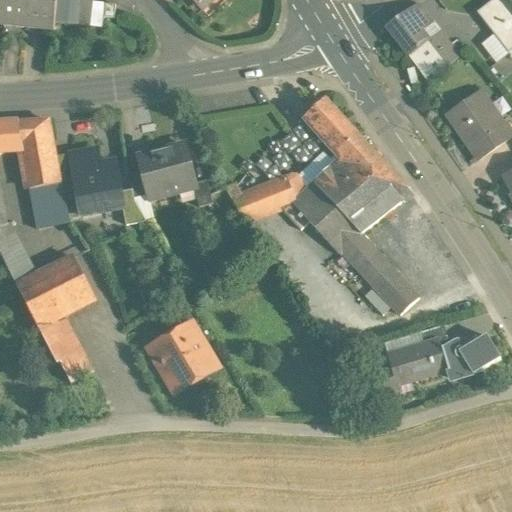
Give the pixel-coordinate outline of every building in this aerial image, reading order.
[(29,0),(3,0),(1,26),(27,29),(29,0)] [(29,0),(27,29),(53,31),(54,24),(56,0),(29,0)] [(68,1),(58,0),(56,0),(54,24),(66,25),(68,1)] [(191,0),(206,14),(220,0),(191,0)] [(511,8),(505,0),(494,0),(476,14),(508,55),(511,51),(511,8)] [(80,3),(68,1),(66,25),(78,26),(80,3)] [(92,4),(80,3),(78,26),(90,28),(92,4)] [(104,5),(92,4),(90,28),(102,29),(103,19),(104,5)] [(115,6),(104,5),(103,19),(113,20),(115,6)] [(418,5),(387,28),(409,58),(428,44),(427,43),(419,35),(433,24),(418,5)] [(433,24),(419,35),(427,43),(439,32),(433,24)] [(439,32),(427,43),(428,44),(409,58),(428,84),(464,53),(456,42),(451,46),(439,32)] [(511,138),(481,94),(447,117),(478,162),(511,138)] [(411,197),(324,101),(305,119),(343,160),(314,186),(360,237),(411,197)] [(48,122),(17,123),(22,153),(29,191),(41,189),(61,185),(59,177),(58,177),(55,158),(48,122)] [(17,123),(0,124),(0,153),(22,153),(17,123)] [(184,147),(161,153),(172,195),(194,189),(195,189),(194,185),(184,147)] [(115,163),(94,167),(91,151),(69,155),(81,218),(122,211),(123,210),(120,193),(115,163)] [(161,153),(138,159),(148,196),(149,201),(172,195),(161,153)] [(69,155),(55,158),(58,177),(59,177),(61,185),(64,204),(65,203),(69,220),(81,218),(69,155)] [(142,173),(129,176),(134,199),(148,196),(142,173)] [(241,197),(231,201),(244,224),(280,210),(292,206),(296,204),(296,203),(286,180),(241,197)] [(206,182),(194,185),(195,189),(194,189),(199,209),(212,205),(206,182)] [(61,185),(41,189),(44,205),(32,207),(37,231),(70,223),(69,220),(65,203),(64,204),(61,185)] [(241,197),(235,186),(224,190),(231,201),(241,197)] [(314,186),(296,203),(296,204),(292,206),(309,224),(339,256),(341,254),(368,283),(392,309),(402,321),(419,300),(360,237),(314,186)] [(41,189),(29,191),(32,207),(44,205),(41,189)] [(132,191),(120,193),(123,210),(122,211),(125,226),(146,223),(134,203),(132,191)] [(309,224),(292,206),(280,210),(300,232),(309,224)] [(10,225),(5,226),(5,227),(0,228),(0,255),(16,287),(37,277),(10,225)] [(37,277),(16,287),(38,330),(64,317),(95,301),(73,259),(37,277)] [(392,309),(368,283),(359,292),(382,318),(392,309)] [(64,317),(38,330),(57,365),(59,364),(70,386),(92,374),(64,317)] [(192,324),(146,351),(174,397),(220,370),(192,324)] [(442,328),(420,334),(423,347),(438,343),(438,344),(446,342),(442,328)] [(420,334),(385,345),(388,358),(423,347),(420,334)] [(461,349),(458,350),(455,345),(457,343),(456,342),(443,350),(443,349),(440,350),(447,373),(448,373),(449,373),(452,381),(471,375),(472,377),(500,361),(487,339),(465,351),(463,350),(461,349)] [(423,347),(388,358),(392,371),(373,377),(378,395),(398,389),(398,387),(410,383),(410,384),(447,373),(440,350),(438,344),(438,343),(423,347)] [(361,371),(357,357),(334,362),(337,377),(361,371)]
